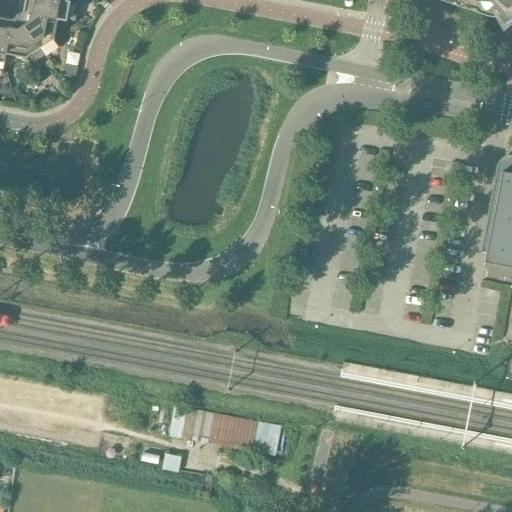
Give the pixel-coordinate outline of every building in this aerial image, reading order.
[(26,0),(24,12),(58,19),(58,20),(67,22),(76,23),(79,4),(80,0),(26,0)] [(511,0),(439,0),(488,17),(511,20),(511,0)] [(17,15),(41,49),(55,39),(55,38),(58,20),(58,19),(24,12),(19,16),(18,14),(17,15)] [(41,49),(17,15),(18,17),(13,20),(6,54),(7,55),(25,58),(26,59),(41,49)] [(13,20),(0,17),(0,62),(5,64),(7,55),(6,54),(13,20)] [(498,166),(495,183),(481,253),(487,254),(485,263),(511,268),(511,259),(497,252),(511,178),(511,155),(511,156),(509,156),(507,157),(505,157),(503,159),(501,161),(499,163),(498,166)] [(511,178),(497,252),(511,259),(511,178)] [(277,452),(281,427),(176,408),(171,437),(182,439),(183,435),(277,452)] [(167,458),(165,471),(178,473),(180,460),(167,458)]
